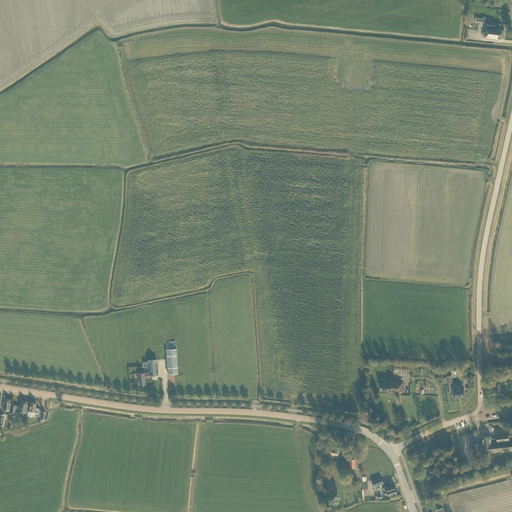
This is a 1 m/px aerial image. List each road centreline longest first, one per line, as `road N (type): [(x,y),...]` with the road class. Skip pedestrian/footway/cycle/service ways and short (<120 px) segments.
road 1 (secondary): [(391,453),(348,425),(0,387)]
road 2 (tertiary): [(482,413),(480,271),(511,119)]
